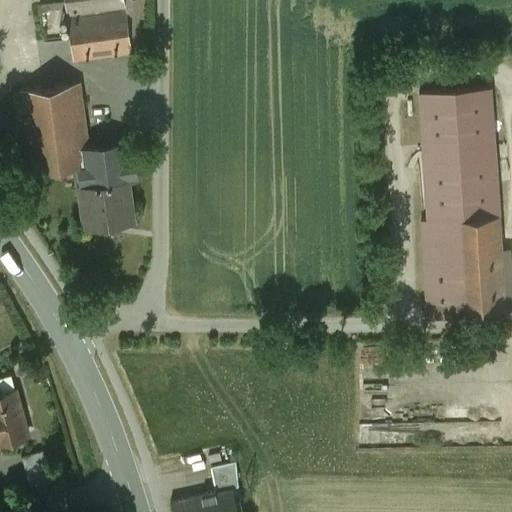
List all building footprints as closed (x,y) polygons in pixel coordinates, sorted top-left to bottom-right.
[(64,0),(73,59),(131,51),(123,0),(64,0)] [(149,49),(142,0),(123,0),(131,51),(149,49)] [(76,82),(21,89),(32,170),(76,163),(87,162),(86,150),(76,82)] [(489,86),(418,92),(427,218),(420,219),(427,315),(504,310),(504,307),(511,305),(507,249),(500,248),(489,86)] [(131,140),(111,143),(112,147),(116,179),(126,177),(127,178),(136,177),(131,140)] [(112,147),(86,150),(87,162),(76,163),(85,226),(132,219),(127,178),(126,177),(116,179),(112,147)] [(14,388),(1,391),(0,387),(0,440),(27,433),(14,388)] [(43,449),(21,456),(28,478),(50,472),(43,449)] [(236,460),(211,466),(216,490),(232,486),(233,487),(238,485),(237,475),(236,460)] [(216,490),(170,501),(172,511),(238,511),(243,509),(239,494),(234,495),(233,487),(232,486),(216,490)]
